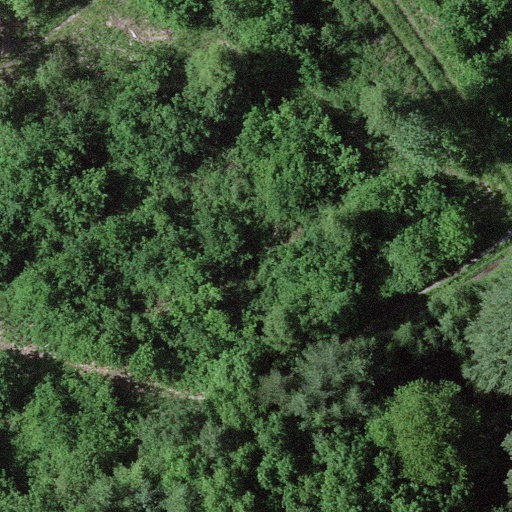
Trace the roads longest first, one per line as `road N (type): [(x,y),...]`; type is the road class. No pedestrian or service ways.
road 1 (track): [(72,511),(511,255)]
road 2 (track): [(380,0),(511,201)]
